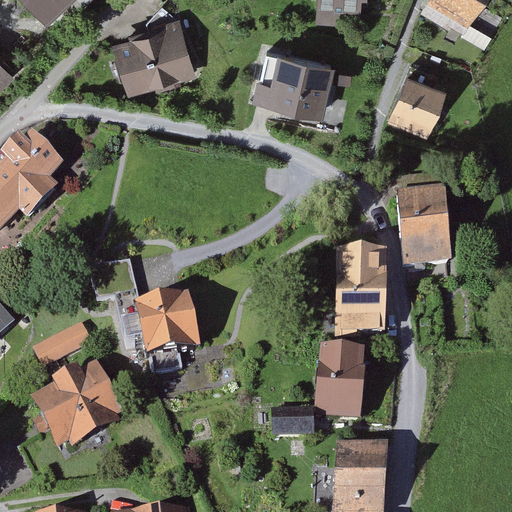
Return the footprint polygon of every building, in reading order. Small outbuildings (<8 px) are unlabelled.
[(83,0),(35,0),(58,24),(83,0)] [(368,0),(324,0),(323,25),(367,28),(368,0)] [(490,0),(439,0),(431,14),(471,36),(490,0)] [(182,21),(115,45),(134,99),(201,76),(182,21)] [(346,68),(279,53),(265,111),(332,126),(346,68)] [(0,55),(0,98),(21,79),(0,55)] [(453,93),(417,80),(399,128),(435,141),(453,93)] [(72,175),(37,140),(0,176),(0,238),(4,242),(72,175)] [(453,196),(406,200),(412,271),(460,267),(453,196)] [(388,259),(342,258),(341,342),(387,342),(388,259)] [(138,267),(95,275),(101,307),(121,303),(125,322),(137,320),(146,368),(206,357),(196,306),(147,315),(138,267)] [(0,301),(0,348),(23,328),(0,301)] [(84,322),(34,347),(45,367),(94,342),(84,322)] [(375,357),(324,352),(317,423),(368,428),(375,357)] [(101,369),(34,407),(64,460),(131,422),(101,369)] [(270,408),(272,435),(313,433),(311,406),(270,408)] [(387,511),(391,448),(342,446),(339,511),(387,511)]
